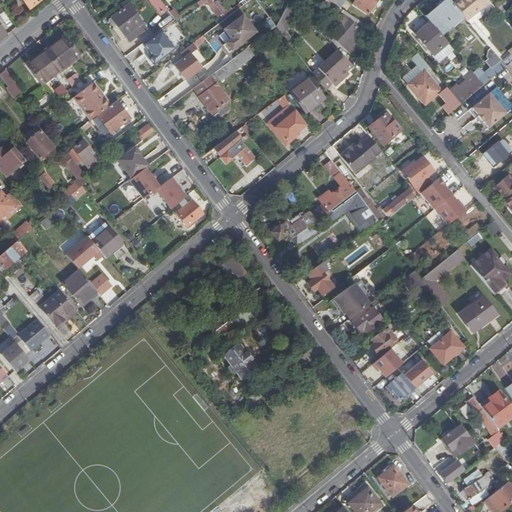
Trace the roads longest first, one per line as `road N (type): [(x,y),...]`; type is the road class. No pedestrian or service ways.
road 1 (residential): [(0,417),(231,217)]
road 2 (residential): [(231,217),(357,119),(381,79),(399,13),(412,0)]
road 3 (tertiary): [(231,217),(395,434)]
road 4 (tertiary): [(68,0),(231,217)]
road 5 (residential): [(511,337),(395,434)]
road 6 (residential): [(395,434),(300,511)]
